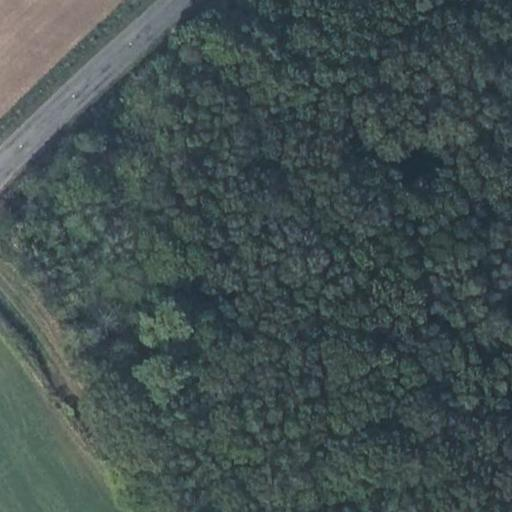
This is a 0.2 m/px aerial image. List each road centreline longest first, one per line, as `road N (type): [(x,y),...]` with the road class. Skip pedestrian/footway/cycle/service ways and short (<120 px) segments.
road 1 (track): [(0,282),(155,511)]
road 2 (tertiary): [(181,0),(0,168)]
